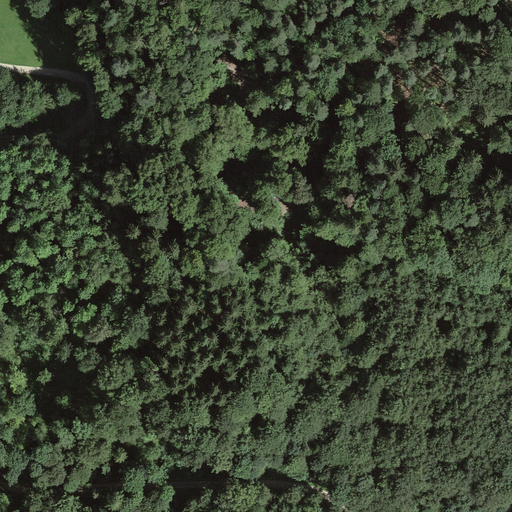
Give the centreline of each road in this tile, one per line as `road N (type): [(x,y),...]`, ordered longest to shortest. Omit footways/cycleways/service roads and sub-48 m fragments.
road 1 (track): [(0,484),(268,482),(333,498),(351,511)]
road 2 (track): [(97,103),(186,127),(249,161)]
